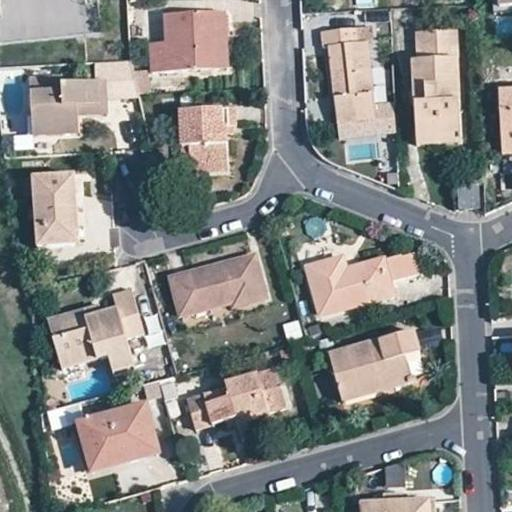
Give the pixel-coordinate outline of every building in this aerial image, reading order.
[(165,17),(166,45),(149,46),(152,74),(168,73),(219,70),(216,14),(165,17)] [(225,14),(216,14),(219,70),(228,70),(225,14)] [(323,48),(329,48),(337,123),(376,120),(368,42),(373,42),(371,27),(321,34),(323,48)] [(456,33),(416,35),(417,62),(413,62),(417,135),(461,134),(456,33)] [(137,95),(130,63),(97,65),(98,84),(107,84),(108,101),(139,100),(137,95)] [(61,78),(30,79),(31,94),(62,92),(62,86),(61,78)] [(100,107),(98,84),(62,86),(62,92),(31,94),(33,137),(80,136),(79,120),(78,108),(100,107)] [(107,84),(98,84),(100,107),(78,108),(79,120),(108,117),(108,101),(107,84)] [(511,93),(499,94),(503,155),(511,154),(511,93)] [(236,110),(179,114),(181,148),(189,148),(190,166),(228,165),(226,136),(226,128),(233,127),(237,127),(236,110)] [(376,120),(337,123),(339,134),(377,130),(376,120)] [(234,135),(233,127),(226,128),(226,136),(234,135)] [(461,134),(417,135),(417,146),(462,145),(461,134)] [(189,148),(181,148),(182,176),(228,174),(228,165),(190,166),(189,148)] [(76,176),(32,179),(37,248),(81,245),(76,176)] [(479,186),(459,187),(460,211),(479,209),(479,186)] [(399,257),(381,262),(349,270),(345,258),(307,269),(321,316),(392,296),(388,281),(391,280),(392,284),(419,277),(414,255),(400,259),(399,257)] [(254,258),(172,279),(182,318),(231,305),(232,309),(266,300),(254,258)] [(112,297),(117,312),(125,340),(144,335),(131,291),(112,297)] [(99,306),(82,311),(85,321),(101,316),(99,306)] [(117,312),(101,316),(85,321),(82,311),(57,319),(63,337),(53,341),(62,370),(82,365),(107,358),(113,373),(132,367),(125,340),(117,312)] [(63,337),(57,319),(47,322),(53,341),(63,337)] [(414,332),(379,342),(385,363),(405,357),(420,352),(414,332)] [(131,340),(134,366),(149,364),(146,338),(131,340)] [(385,363),(379,342),(329,356),(343,404),(412,383),(405,357),(385,363)] [(86,378),(82,365),(62,370),(66,383),(86,378)] [(229,396),(207,403),(213,427),(226,423),(235,420),(237,427),(239,432),(271,423),(269,414),(286,409),(275,370),(226,384),(227,389),(229,396)] [(227,389),(205,395),(207,403),(229,396),(227,389)] [(207,403),(205,395),(187,400),(197,431),(213,427),(207,403)] [(78,425),(89,464),(120,456),(122,464),(159,454),(146,407),(78,425)] [(235,420),(226,423),(228,429),(237,427),(235,420)] [(271,423),(239,432),(242,442),(274,432),(271,423)] [(120,456),(89,464),(92,473),(122,464),(120,456)] [(430,502),(410,503),(410,510),(430,509),(430,502)] [(410,510),(410,503),(362,506),(362,511),(430,511),(430,509),(410,510)]
